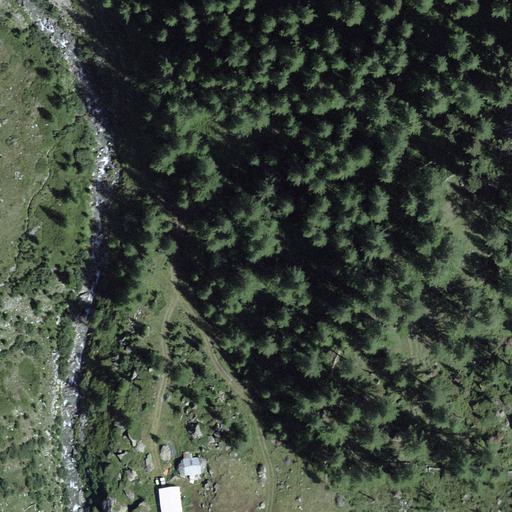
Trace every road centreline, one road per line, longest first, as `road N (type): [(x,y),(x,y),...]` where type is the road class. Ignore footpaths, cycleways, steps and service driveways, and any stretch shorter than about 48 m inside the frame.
road 1 (track): [(253,511),(268,481),(269,438),(255,391),(219,361),(193,307),(181,262),(186,223),(152,166),(137,67),(94,0)]
road 2 (track): [(157,463),(164,336),(187,289)]
